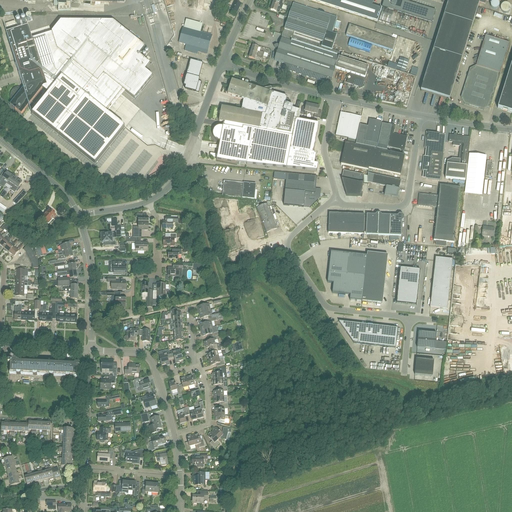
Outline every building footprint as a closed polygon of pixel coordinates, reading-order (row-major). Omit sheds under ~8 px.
[(310,0),(328,6),(353,14),(377,22),(381,9),(372,6),(373,0),(310,0)] [(383,0),(382,7),(432,22),(435,11),(401,0),(383,0)] [(511,0),(448,0),(420,90),(449,99),(479,2),(485,4),(486,0),(488,1),(488,0),(511,0)] [(493,0),(489,6),(495,10),(500,3),(495,0),(493,0)] [(241,4),(234,1),(230,9),(237,12),(241,4)] [(287,36),(321,47),(332,50),(337,34),(332,33),(337,17),(293,3),(284,29),(281,34),(287,36)] [(6,32),(4,24),(3,24),(23,88),(21,90),(21,89),(20,89),(19,88),(17,88),(15,89),(13,91),(11,93),(11,96),(11,99),(12,102),(11,102),(11,103),(12,102),(12,103),(13,104),(14,105),(16,107),(15,109),(21,114),(42,88),(48,93),(32,114),(95,164),(124,128),(105,112),(122,90),(134,99),(153,76),(145,70),(150,64),(139,55),(145,47),(113,21),(61,21),(52,32),(52,35),(30,42),(25,27),(6,32)] [(393,51),(396,40),(349,25),(346,36),(393,51)] [(207,51),(208,51),(212,35),(183,28),(179,43),(186,45),(184,51),(197,54),(198,52),(207,55),(207,51)] [(281,34),(281,39),(279,45),(276,45),(274,47),(275,49),(278,48),(274,60),(284,63),(282,69),(330,84),(332,79),(335,69),(339,58),(341,53),(332,50),(321,47),(287,36),(281,34)] [(461,98),(464,104),(483,110),(490,107),(510,43),(485,36),(476,66),(470,69),(461,98)] [(350,38),(348,45),(362,50),(365,42),(350,38)] [(250,52),(256,53),(263,56),(268,57),(269,55),(264,53),(259,51),(259,52),(257,51),(258,47),(252,46),(250,52)] [(400,57),(396,69),(404,72),(408,60),(400,57)] [(335,69),(350,74),(354,62),(339,58),(335,69)] [(190,60),(183,86),(187,87),(187,89),(199,92),(201,82),(198,81),(203,63),(190,60)] [(511,60),(499,104),(497,108),(507,111),(511,112),(511,60)] [(354,62),(350,74),(349,77),(347,77),(348,79),(347,83),(358,87),(359,89),(364,87),(363,85),(368,67),(354,62)] [(290,134),(296,110),(292,109),(293,107),(287,105),(289,99),(286,99),(286,98),(272,94),(271,88),(260,89),(232,80),(227,94),(234,96),(233,97),(243,101),(241,111),(222,107),(219,121),(276,132),(277,132),(290,134)] [(311,113),(313,105),(306,104),(305,108),(302,107),(301,114),(307,116),(308,112),(311,113)] [(320,119),(322,112),(318,111),(319,107),(313,105),(311,113),(314,114),(314,117),(320,119)] [(340,113),(336,136),(356,140),(361,117),(340,113)] [(223,127),(222,126),(220,126),(218,127),(217,127),(215,128),(214,130),(213,131),(213,133),(212,134),(213,136),(213,138),(214,139),(216,140),(217,141),(219,142),(226,143),(223,160),(222,159),(217,158),(216,160),(237,164),(237,162),(246,164),(316,172),(318,165),(314,164),(316,154),(313,154),(316,142),(313,136),(317,135),(319,124),(298,121),(298,120),(294,119),(290,134),(277,132),(276,132),(223,122),(223,127)] [(368,127),(360,125),(356,144),(376,149),(381,123),(369,120),(368,127)] [(405,147),(407,137),(394,134),(395,125),(391,124),(390,126),(382,124),(377,149),(386,151),(387,147),(400,150),(401,146),(405,147)] [(428,156),(423,156),(422,171),(426,171),(426,178),(440,180),(445,135),(426,132),(424,148),(429,149),(428,156)] [(452,158),(447,161),(445,178),(465,180),(470,137),(449,135),(448,142),(453,142),(452,145),(460,146),(458,159),(452,158)] [(345,142),(341,164),(368,170),(369,168),(401,175),(404,159),(405,155),(386,151),(377,149),(376,149),(356,144),(345,142)] [(486,156),(469,154),(465,194),(481,196),(486,156)] [(346,196),(362,197),(362,194),(361,194),(364,183),(368,183),(368,176),(343,171),(341,180),(346,196)] [(2,178),(0,176),(0,185),(3,188),(6,183),(8,181),(9,179),(12,175),(7,172),(2,178)] [(321,189),(315,189),(317,177),(286,174),(285,190),(305,192),(304,196),(320,197),(321,189)] [(9,179),(8,181),(6,183),(11,187),(13,184),(17,179),(12,175),(9,179)] [(390,195),(392,195),(391,196),(397,194),(398,194),(398,191),(399,191),(399,189),(401,180),(374,175),(372,183),(386,186),(384,195),(390,197),(390,195)] [(22,182),(17,179),(13,184),(11,187),(9,189),(15,193),(16,191),(17,192),(20,188),(19,187),(22,182)] [(222,196),(254,199),(256,184),(223,181),(222,196)] [(429,195),(419,193),(417,206),(437,208),(434,241),(454,243),(460,188),(440,185),(439,196),(432,195),(432,194),(429,194),(429,195)] [(23,191),(13,202),(16,205),(26,194),(23,191)] [(0,206),(5,211),(9,206),(0,199),(0,206)] [(266,233),(277,229),(267,204),(266,204),(257,207),(266,233)] [(44,223),(45,221),(48,224),(53,219),(55,220),(57,218),(55,216),(56,216),(55,216),(55,214),(54,213),(52,212),(49,210),(42,218),(40,220),(44,223)] [(329,213),(328,233),(363,235),(364,215),(329,213)] [(148,218),(142,217),(142,215),(136,214),(136,217),(138,218),(138,223),(148,223),(148,218)] [(366,235),(377,235),(378,215),(378,217),(376,217),(375,215),(366,215),(366,235)] [(378,215),(377,235),(389,236),(390,216),(381,215),(380,217),(378,217),(378,215)] [(404,216),(390,216),(389,236),(401,236),(401,221),(404,219),(404,216)] [(165,217),(165,222),(162,221),(162,229),(172,229),(172,223),(178,223),(178,217),(165,217)] [(135,227),(132,227),(132,238),(134,238),(134,237),(141,237),(142,237),(142,236),(141,234),(140,234),(140,229),(148,230),(148,223),(138,223),(138,227),(135,227)] [(101,237),(101,238),(105,238),(106,239),(112,239),(112,238),(121,238),(121,232),(120,226),(115,227),(116,232),(116,233),(101,234),(101,235),(101,237)] [(483,227),(482,235),(493,237),(494,228),(483,227)] [(0,242),(3,239),(6,236),(9,232),(8,231),(8,230),(7,231),(4,235),(3,234),(1,237),(0,235),(0,242)] [(3,239),(8,243),(9,243),(15,236),(13,234),(11,237),(10,236),(9,238),(6,236),(3,239)] [(170,238),(163,238),(163,246),(174,246),(174,239),(176,239),(176,234),(170,234),(170,238)] [(101,240),(101,242),(102,242),(102,243),(105,243),(105,246),(115,245),(115,242),(112,242),(112,239),(106,239),(105,238),(101,238),(101,240)] [(3,239),(0,242),(0,245),(4,248),(8,243),(3,239)] [(148,251),(148,243),(135,242),(135,251),(148,251)] [(9,243),(8,243),(4,248),(4,249),(4,250),(6,251),(7,251),(9,252),(13,247),(11,245),(9,243)] [(69,243),(60,246),(61,250),(57,250),(58,253),(64,252),(71,250),(69,243)] [(14,257),(19,251),(17,250),(14,247),(13,247),(9,252),(14,257)] [(178,256),(181,256),(181,250),(175,249),(172,248),(172,252),(168,252),(168,259),(178,260),(178,256)] [(66,259),(66,258),(73,256),(71,250),(64,252),(58,253),(60,260),(56,261),(56,264),(66,262),(65,259),(66,259)] [(347,274),(349,254),(331,252),(328,272),(347,274)] [(365,276),(362,302),(382,304),(388,256),(367,253),(367,256),(366,264),(365,276)] [(367,256),(349,254),(347,274),(365,276),(366,264),(367,256)] [(434,268),(451,270),(452,260),(435,258),(434,268)] [(113,273),(126,273),(126,264),(122,264),(122,260),(120,260),(120,261),(112,261),(112,265),(113,265),(113,273)] [(75,264),(68,265),(69,268),(65,268),(65,269),(57,270),(57,273),(63,272),(69,271),(76,271),(76,267),(77,267),(76,265),(75,264)] [(173,264),(173,268),(168,268),(168,276),(179,276),(179,269),(182,269),(182,264),(173,264)] [(203,275),(201,265),(194,264),(194,268),(199,268),(199,275),(203,275)] [(416,305),(420,270),(400,268),(396,303),(416,305)] [(433,278),(450,280),(451,270),(434,268),(433,278)] [(328,272),(327,283),(333,283),(332,293),(344,295),(347,274),(328,272)] [(344,295),(350,295),(350,300),(362,302),(365,276),(347,274),(344,295)] [(125,290),(126,281),(115,281),(115,278),(107,278),(107,282),(111,282),(111,290),(125,290)] [(449,290),(450,280),(433,278),(432,288),(449,290)] [(152,290),(149,290),(149,284),(141,284),(141,293),(142,293),(147,294),(147,297),(152,298),(152,290)] [(153,291),(152,300),(156,300),(157,296),(165,297),(165,284),(156,284),(156,291),(153,291)] [(449,290),(432,288),(431,298),(448,300),(449,290)] [(431,298),(430,308),(447,310),(448,300),(431,298)] [(209,304),(197,307),(198,313),(210,310),(209,304)] [(172,319),(181,318),(181,313),(180,313),(180,309),(170,311),(171,319),(170,319),(172,319)] [(210,310),(198,313),(200,319),(207,317),(208,320),(210,319),(211,319),(218,317),(220,317),(219,314),(219,313),(211,315),(210,310)] [(211,322),(199,325),(201,331),(212,328),(215,327),(214,321),(219,320),(218,317),(211,319),(210,319),(211,322)] [(395,348),(397,328),(338,321),(353,343),(395,348)] [(212,328),(201,331),(202,336),(212,334),(213,337),(222,334),(221,331),(218,332),(217,326),(215,327),(212,328)] [(130,329),(130,331),(126,331),(126,341),(133,341),(134,335),(138,335),(138,329),(130,329)] [(149,342),(150,331),(139,330),(139,336),(142,336),(142,342),(149,342)] [(436,333),(418,332),(418,340),(435,341),(436,333)] [(210,338),(210,340),(204,342),(205,348),(212,346),(213,349),(220,347),(219,344),(215,345),(214,341),(217,340),(215,337),(210,338)] [(417,348),(435,349),(435,341),(418,340),(417,348)] [(220,347),(213,349),(213,352),(207,354),(209,360),(218,357),(217,352),(224,350),(224,346),(220,347)] [(169,352),(171,358),(174,357),(175,363),(179,362),(182,361),(180,350),(169,352)] [(171,358),(169,352),(164,354),(163,351),(158,352),(159,355),(160,360),(159,361),(161,362),(162,366),(165,365),(165,366),(169,365),(167,359),(171,358)] [(16,358),(12,355),(9,355),(8,356),(8,360),(8,362),(11,363),(10,373),(76,376),(77,366),(79,366),(79,363),(75,363),(75,366),(22,363),(15,359),(16,358)] [(218,357),(209,360),(211,366),(217,364),(218,367),(224,365),(223,359),(219,360),(218,357)] [(414,375),(432,376),(434,360),(416,359),(414,375)] [(117,369),(113,369),(113,360),(101,360),(101,369),(110,369),(110,372),(113,372),(113,376),(115,376),(116,376),(117,369)] [(129,365),(129,368),(125,368),(124,374),(128,374),(129,373),(139,374),(139,373),(141,373),(140,370),(139,370),(139,365),(129,365)] [(218,373),(212,374),(212,379),(222,379),(226,379),(226,370),(226,367),(217,369),(218,373)] [(191,375),(186,377),(188,387),(194,385),(195,389),(198,388),(196,381),(193,382),(191,375)] [(100,379),(100,389),(111,389),(111,383),(115,384),(115,376),(113,376),(109,376),(109,380),(100,379)] [(182,385),(179,386),(181,393),(184,392),(183,388),(188,387),(186,377),(180,379),(182,385)] [(141,390),(151,387),(150,384),(148,380),(143,382),(141,378),(133,381),(136,388),(140,387),(141,390)] [(222,379),(212,379),(213,385),(219,385),(219,388),(227,386),(226,382),(223,382),(222,379)] [(182,396),(181,393),(179,386),(176,387),(174,380),(168,382),(171,392),(174,391),(174,392),(177,392),(178,396),(182,396)] [(154,397),(147,399),(146,396),(140,398),(141,402),(144,401),(146,408),(156,405),(154,397)] [(220,403),(220,406),(228,406),(228,402),(224,403),(223,397),(213,397),(214,403),(220,403)] [(198,420),(203,418),(201,410),(204,409),(202,402),(199,403),(200,408),(195,410),(198,420)] [(214,410),(214,415),(224,414),(224,410),(228,409),(228,406),(220,406),(221,409),(214,410)] [(188,408),(185,409),(187,416),(190,415),(192,421),(198,420),(195,410),(189,411),(188,408)] [(185,409),(175,411),(176,415),(177,415),(180,424),(186,423),(184,417),(187,416),(185,409)] [(147,413),(140,415),(142,421),(144,420),(145,423),(149,422),(147,413)] [(151,419),(152,425),(148,426),(150,434),(159,432),(158,431),(159,431),(158,429),(162,428),(160,424),(161,424),(161,423),(160,424),(160,422),(160,421),(159,417),(151,419)] [(131,432),(130,423),(115,424),(115,433),(131,432)] [(216,428),(211,432),(219,439),(219,438),(226,440),(228,432),(231,433),(231,430),(223,427),(222,434),(216,428)] [(105,441),(106,441),(106,440),(108,441),(108,432),(105,432),(105,429),(100,428),(100,433),(97,433),(97,440),(100,441),(100,442),(101,443),(104,443),(104,442),(105,441)] [(219,439),(211,432),(207,436),(212,441),(210,443),(215,448),(219,444),(216,441),(219,439)] [(198,434),(192,436),(195,445),(198,445),(199,448),(205,446),(203,440),(200,441),(198,434)] [(157,437),(151,438),(154,449),(158,447),(157,446),(165,444),(163,437),(160,438),(159,435),(157,436),(157,437)] [(190,447),(195,445),(192,436),(186,437),(188,444),(185,445),(187,451),(191,450),(190,447)] [(139,458),(143,459),(143,456),(142,449),(131,452),(130,454),(126,453),(125,462),(135,463),(135,464),(139,464),(139,458)] [(97,462),(109,463),(109,460),(112,460),(113,452),(108,452),(108,455),(98,454),(97,462)] [(166,454),(163,455),(162,452),(155,453),(155,456),(156,456),(157,462),(160,462),(161,466),(168,465),(166,454)] [(207,454),(200,454),(200,457),(192,457),(192,465),(197,465),(197,467),(198,468),(202,468),(203,467),(203,459),(207,459),(207,454)] [(4,466),(15,463),(14,459),(13,460),(12,456),(3,459),(5,464),(4,464),(4,466)] [(7,472),(16,470),(15,466),(16,466),(15,463),(4,466),(4,467),(5,466),(7,472)] [(54,478),(52,468),(51,468),(50,466),(47,466),(48,470),(47,470),(49,480),(53,479),(53,480),(55,479),(54,478)] [(54,467),(52,468),(54,478),(60,477),(58,468),(54,469),(54,467)] [(44,481),(49,480),(47,470),(43,472),(42,468),(39,469),(41,472),(44,481)] [(7,479),(19,476),(18,473),(17,473),(16,470),(7,472),(8,478),(7,478),(7,479)] [(30,475),(33,484),(38,483),(36,473),(32,474),(31,471),(29,471),(30,475)] [(193,480),(194,480),(194,485),(205,485),(204,473),(196,473),(196,476),(192,477),(193,480)] [(19,476),(7,479),(8,480),(9,480),(10,485),(19,483),(18,479),(20,479),(19,476)] [(119,486),(117,486),(116,492),(124,493),(125,493),(125,494),(126,495),(127,495),(128,495),(128,494),(128,491),(129,482),(122,481),(122,486),(119,486)] [(106,483),(99,482),(98,486),(100,486),(100,496),(110,497),(110,493),(106,493),(105,492),(106,483)] [(129,482),(128,491),(132,491),(132,495),(134,495),(134,497),(138,497),(138,490),(135,490),(135,482),(129,482)] [(146,483),(145,488),(142,488),(142,494),(145,494),(145,492),(151,492),(152,483),(146,483)] [(192,496),(192,503),(203,503),(203,499),(207,500),(208,492),(200,492),(200,496),(192,496)]
